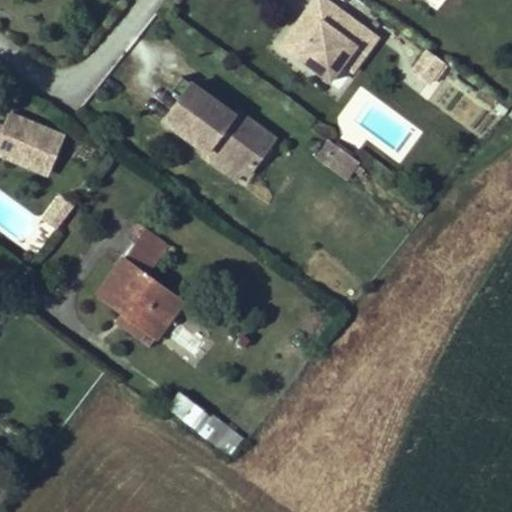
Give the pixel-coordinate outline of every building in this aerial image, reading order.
[(364,55),(377,38),(325,0),(314,0),(306,12),(310,14),(301,27),(297,23),(280,46),(317,73),(330,55),(342,64),(354,47),(364,55)] [(301,27),(310,14),(306,12),(297,23),(301,27)] [(352,71),(364,55),(354,47),(342,64),(352,71)] [(431,79),(444,62),(428,50),(413,71),(429,83),(431,79)] [(329,82),(342,64),(330,55),(317,73),(329,82)] [(435,82),(446,66),(443,63),(431,79),(435,82)] [(269,136),(256,127),(257,126),(236,111),(232,115),(227,122),(221,117),(224,113),(218,108),(220,105),(181,77),(171,91),(180,98),(163,121),(205,153),(209,149),(242,173),(247,166),(251,169),(257,162),(253,159),(269,136)] [(232,115),(220,105),(218,108),(224,113),(221,117),(227,122),(232,115)] [(50,150),(56,133),(8,113),(2,127),(0,126),(0,155),(33,169),(34,165),(48,171),(56,152),(50,150)] [(56,152),(63,136),(56,133),(50,150),(56,152)] [(257,162),(273,139),(269,136),(253,159),(257,162)] [(325,162),(336,146),(330,141),(318,157),(325,162)] [(344,176),(356,161),(336,146),(325,162),(344,176)] [(242,173),(209,149),(205,153),(203,157),(236,181),(242,173)] [(346,178),(359,162),(356,161),(344,176),(346,178)] [(47,175),(48,171),(34,165),(33,169),(47,175)] [(246,175),(251,169),(247,166),(242,173),(246,175)] [(66,215),(74,205),(60,195),(53,205),(66,215)] [(56,229),(66,215),(53,205),(42,220),(56,229)] [(168,248),(144,231),(134,244),(158,261),(168,248)] [(182,303),(147,277),(158,261),(134,244),(97,294),(121,312),(150,333),(162,316),(168,321),(182,303)] [(150,346),(168,321),(162,316),(150,333),(121,312),(115,321),(150,346)] [(192,358),(205,343),(179,321),(167,337),(192,358)] [(211,417),(180,393),(168,408),(198,432),(211,417)] [(243,438),(230,428),(228,430),(211,417),(198,432),(229,456),(243,438)]
